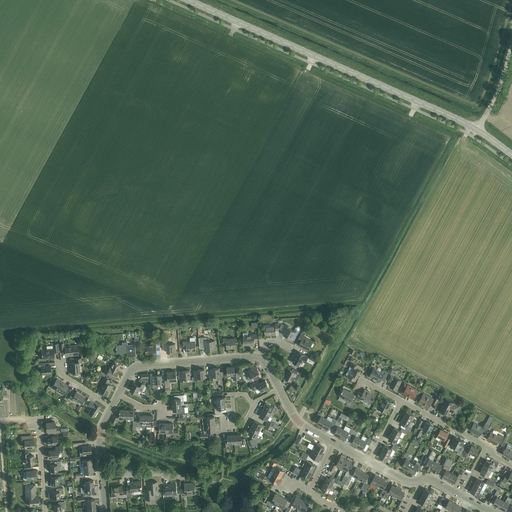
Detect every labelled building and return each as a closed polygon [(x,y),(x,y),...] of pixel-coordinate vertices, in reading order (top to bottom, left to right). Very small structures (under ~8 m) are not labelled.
[(265,326),(265,327),(265,335),(271,334),(271,335),(276,335),(276,331),(279,331),(278,323),(274,324),(275,326),(270,326),(270,325),(265,326)] [(295,328),(293,331),(288,328),(289,326),(285,324),(282,331),(284,333),(283,335),(294,340),(298,333),(299,330),(299,329),(299,328),(298,327),(297,327),(296,327),(295,328)] [(247,333),(243,333),(243,337),(244,344),(250,344),(251,345),(255,345),(254,341),(257,341),(257,334),(253,334),(253,336),(251,336),(248,336),(247,333)] [(301,334),(298,339),(301,341),(299,345),(308,350),(312,343),(313,340),(312,340),(312,341),(303,336),(304,336),(304,335),(301,334)] [(206,337),(199,338),(200,349),(206,348),(207,349),(216,349),(215,341),(212,341),(209,341),(209,338),(206,339),(206,337)] [(186,341),(183,342),(184,348),(187,348),(187,352),(196,351),(195,343),(195,338),(190,338),(190,341),(186,341)] [(235,338),(226,339),(226,338),(223,338),(223,345),(226,344),(227,349),(236,348),(235,340),(235,338)] [(122,342),(122,345),(116,346),(117,354),(128,353),(128,357),(136,356),(135,350),(138,350),(138,343),(135,343),(135,345),(127,345),(127,342),(122,342)] [(153,355),(157,355),(156,342),(151,343),(151,345),(146,345),(147,350),(145,350),(146,354),(152,354),(153,355)] [(166,343),(163,344),(163,345),(164,350),(167,349),(167,353),(176,352),(175,344),(166,345),(166,343)] [(47,346),(47,349),(41,350),(42,359),(54,358),(54,353),(59,352),(58,344),(53,344),(53,346),(47,346)] [(72,355),(78,355),(77,346),(65,347),(65,354),(72,354),(72,355)] [(305,362),(308,357),(299,352),(293,362),(299,366),(301,361),(301,362),(302,361),(303,361),(305,362)] [(79,362),(82,362),(81,358),(75,358),(75,362),(70,363),(71,373),(80,372),(79,362)] [(117,371),(121,364),(114,360),(110,368),(110,367),(106,375),(114,379),(118,371),(117,371)] [(346,374),(345,375),(348,377),(355,380),(360,371),(356,369),(357,366),(352,363),(350,366),(352,367),(348,375),(346,374)] [(41,375),(51,374),(50,366),(45,366),(45,364),(38,364),(38,369),(41,369),(41,375)] [(248,377),(250,381),(261,376),(256,366),(248,370),(251,375),(248,377)] [(233,380),(240,380),(239,373),(235,373),(234,367),(227,367),(227,376),(233,375),(233,380)] [(212,370),(209,370),(210,380),(213,379),(213,377),(220,376),(220,372),(219,368),(212,369),(212,370)] [(289,369),(284,378),(291,382),(294,377),(297,379),(301,373),(293,368),(291,371),(289,369)] [(374,368),(369,376),(380,382),(381,379),(384,381),(389,373),(384,370),(382,373),(380,372),(381,370),(380,369),(378,368),(377,368),(376,370),(374,368)] [(198,378),(205,378),(204,369),(197,370),(197,371),(194,371),(195,377),(195,380),(198,380),(198,378)] [(183,379),(190,378),(190,371),(182,371),(182,372),(179,372),(180,381),(183,381),(183,379)] [(168,378),(164,378),(165,387),(165,390),(166,390),(170,390),(171,390),(171,386),(170,381),(177,380),(176,372),(167,372),(168,378)] [(151,387),(162,386),(161,375),(154,376),(154,373),(150,374),(151,387)] [(133,383),(130,390),(137,393),(136,395),(144,399),(146,396),(142,395),(137,393),(139,390),(142,391),(145,384),(148,378),(148,374),(141,374),(142,378),(140,378),(139,381),(137,384),(133,383)] [(399,384),(400,381),(393,376),(390,375),(387,380),(392,382),(390,386),(397,390),(400,384),(399,384)] [(108,390),(111,385),(108,384),(110,380),(104,377),(101,381),(103,382),(100,388),(98,388),(97,390),(107,396),(109,391),(108,390)] [(52,386),(51,387),(63,395),(67,388),(65,386),(66,385),(57,379),(56,380),(52,386)] [(258,381),(252,384),(250,385),(252,391),(255,389),(259,387),(262,391),(269,387),(265,380),(259,384),(258,381)] [(406,388),(403,393),(409,396),(408,397),(413,400),(418,391),(407,385),(405,384),(403,387),(406,388)] [(343,389),(339,396),(347,401),(346,404),(347,404),(351,407),(354,400),(352,399),(354,395),(351,393),(351,392),(347,390),(347,391),(343,389)] [(357,396),(355,399),(359,401),(360,398),(371,404),(375,396),(369,393),(369,392),(365,390),(362,394),(359,392),(357,396)] [(83,400),(85,397),(76,391),(74,395),(71,393),(68,399),(72,402),(73,400),(80,404),(81,403),(83,400)] [(428,408),(433,399),(423,393),(418,402),(428,408)] [(217,404),(226,403),(225,397),(220,397),(220,394),(214,395),(214,401),(214,404),(217,404)] [(174,399),(172,399),(173,405),(181,404),(181,401),(184,401),(183,395),(177,396),(174,396),(174,399)] [(390,407),(392,403),(384,399),(379,409),(386,413),(389,407),(390,407)] [(456,413),(459,406),(446,399),(440,410),(448,414),(450,410),(456,413)] [(94,417),(100,407),(94,403),(90,401),(87,405),(91,408),(88,413),(94,417)] [(226,403),(217,404),(218,407),(215,407),(215,413),(221,412),(221,409),(226,409),(226,403)] [(181,408),(181,404),(173,405),(173,411),(178,411),(178,414),(185,413),(184,407),(181,408)] [(263,410),(274,415),(275,413),(272,411),(274,408),(266,404),(263,410)] [(274,415),(263,410),(260,416),(267,420),(269,416),(272,418),(274,415)] [(406,412),(403,417),(411,421),(414,416),(406,412)] [(322,426),(326,419),(321,416),(321,415),(318,413),(315,419),(318,420),(317,423),(322,426)] [(136,422),(136,427),(146,427),(146,423),(146,416),(140,415),(140,421),(136,421),(136,422)] [(205,415),(198,415),(198,419),(203,419),(203,425),(204,425),(215,424),(215,417),(206,417),(205,417),(205,415)] [(153,416),(146,416),(146,423),(146,427),(154,427),(156,427),(156,421),(153,421),(153,416)] [(411,421),(403,417),(400,423),(406,426),(405,429),(407,431),(410,432),(412,429),(408,427),(411,421)] [(333,428),(334,426),(337,421),(337,420),(333,418),(331,422),(326,419),(322,426),(328,429),(329,426),(333,428)] [(269,420),(267,423),(273,427),(276,428),(278,425),(275,424),(269,420)] [(255,421),(252,427),(260,431),(261,428),(263,429),(264,426),(255,421)] [(340,423),(337,421),(334,426),(337,428),(334,434),(339,437),(343,429),(338,426),(340,423)] [(51,434),(59,433),(59,428),(55,428),(55,422),(46,423),(47,431),(51,431),(51,434)] [(429,433),(433,425),(426,422),(422,429),(429,433)] [(486,432),(489,425),(486,423),(483,428),(474,423),(470,430),(475,433),(475,434),(479,436),(480,434),(482,430),(486,432)] [(173,424),(167,424),(166,432),(171,432),(171,435),(178,435),(178,430),(173,430),(173,424)] [(216,431),(215,424),(204,425),(204,434),(200,434),(201,438),(208,437),(207,432),(216,431)] [(263,433),(262,432),(260,431),(252,427),(248,433),(253,436),(252,440),(249,440),(251,447),(255,446),(254,446),(257,445),(261,436),(263,433)] [(349,432),(343,429),(339,437),(345,440),(348,434),(351,436),(354,430),(351,428),(349,432)] [(407,431),(405,429),(402,428),(400,431),(394,428),(391,433),(399,437),(402,432),(405,434),(406,433),(407,431)] [(441,429),(437,436),(438,436),(440,437),(446,440),(443,445),(446,447),(450,439),(449,439),(447,438),(446,437),(448,433),(441,429)] [(358,432),(354,430),(351,436),(355,437),(351,443),(357,446),(361,439),(356,436),(358,432)] [(500,444),(504,437),(501,435),(500,437),(491,432),(487,439),(493,442),(492,443),(496,445),(497,442),(500,444)] [(399,437),(391,433),(388,439),(394,442),(392,445),(398,448),(400,445),(396,443),(399,437)] [(228,446),(228,444),(235,443),(234,435),(227,436),(228,440),(223,440),(224,446),(228,446)] [(241,435),(234,435),(235,443),(242,443),(242,445),(245,444),(244,438),(242,438),(241,435)] [(28,436),(21,437),(21,441),(24,441),(25,447),(34,447),(33,439),(32,439),(30,440),(30,436),(28,436)] [(55,441),(57,441),(57,436),(52,436),(52,438),(47,439),(48,444),(56,443),(55,441)] [(461,454),(464,448),(461,446),(463,441),(455,437),(450,445),(457,449),(456,451),(461,454)] [(361,439),(357,446),(363,449),(366,443),(369,445),(372,440),(368,438),(366,442),(361,439)] [(82,443),(73,443),(73,447),(79,447),(80,450),(82,450),(83,453),(91,453),(90,446),(87,446),(83,446),(83,442),(82,443)] [(309,443),(307,447),(310,448),(314,450),(321,454),(325,448),(316,443),(314,445),(309,443)] [(385,445),(382,451),(389,455),(392,456),(394,452),(392,450),(395,451),(396,452),(398,448),(392,445),(391,448),(385,445)] [(511,446),(508,445),(503,454),(511,459),(511,446)] [(55,450),(48,450),(49,458),(58,457),(58,453),(63,453),(62,446),(55,447),(55,450)] [(474,458),(475,455),(479,449),(471,446),(470,448),(467,446),(463,454),(467,457),(470,452),(471,453),(470,455),(470,457),(473,458),(474,458)] [(311,453),(309,456),(318,460),(321,454),(314,450),(313,454),(311,453)] [(389,455),(382,451),(379,457),(385,460),(384,460),(390,463),(391,460),(388,458),(389,455)] [(408,470),(412,463),(408,461),(409,460),(410,458),(408,456),(409,454),(409,453),(407,452),(406,453),(402,461),(404,462),(402,467),(408,470)] [(26,464),(34,464),(34,456),(28,456),(28,453),(22,453),(22,457),(26,456),(26,464)] [(340,470),(346,459),(340,456),(336,464),(340,467),(339,469),(340,470)] [(431,469),(437,459),(434,458),(433,460),(429,458),(424,466),(430,469),(431,469)] [(445,465),(444,465),(442,471),(439,474),(442,476),(448,480),(452,473),(448,471),(449,468),(453,461),(448,458),(445,465)] [(346,459),(340,470),(343,471),(344,469),(347,470),(347,471),(352,462),(346,459)] [(437,459),(431,469),(437,473),(441,465),(437,463),(439,460),(437,459)] [(303,467),(305,468),(312,472),(315,465),(307,460),(305,464),(304,463),(302,466),(303,467)] [(487,460),(483,466),(491,470),(493,467),(496,468),(497,466),(498,463),(496,462),(494,461),(493,462),(493,463),(492,463),(490,462),(487,460)] [(55,464),(49,465),(50,471),(58,470),(60,470),(60,467),(61,467),(61,461),(55,461),(55,464)] [(415,465),(412,463),(408,470),(414,473),(417,469),(419,470),(422,464),(419,463),(418,465),(416,463),(415,465)] [(276,466),(273,473),(281,477),(284,471),(276,466)] [(483,466),(480,473),(488,476),(489,474),(492,475),(493,472),(491,471),(491,470),(483,466)] [(31,467),(24,468),(24,473),(25,479),(27,479),(36,478),(36,470),(31,470),(31,467)] [(296,467),(293,473),(296,474),(297,472),(300,473),(309,478),(312,472),(305,468),(303,467),(302,470),(296,467)] [(359,478),(362,471),(356,468),(352,475),(356,477),(354,480),(357,481),(359,478)] [(369,475),(362,471),(359,478),(365,482),(369,475)] [(456,475),(452,473),(448,480),(454,483),(456,479),(459,480),(462,475),(457,472),(456,475)] [(511,472),(509,475),(506,473),(501,481),(505,483),(507,480),(511,482),(511,472)] [(261,474),(259,477),(266,480),(272,483),(273,481),(278,483),(282,478),(281,477),(273,473),(270,478),(268,477),(261,474)] [(326,477),(323,483),(331,487),(334,482),(337,483),(343,487),(344,484),(345,483),(341,481),(330,475),(328,479),(326,477)] [(376,487),(381,478),(375,475),(371,482),(370,484),(376,487)] [(57,486),(63,485),(62,480),(59,480),(58,476),(50,477),(51,484),(56,483),(57,486)] [(86,487),(94,486),(93,480),(88,481),(88,478),(82,479),(82,484),(85,484),(86,487)] [(376,487),(376,488),(379,489),(380,487),(384,488),(387,481),(381,478),(376,487)] [(477,479),(474,485),(481,489),(484,483),(477,479)] [(132,491),(142,491),(141,481),(131,482),(131,486),(127,486),(128,494),(132,493),(132,491)] [(35,484),(28,485),(28,482),(23,482),(23,485),(25,485),(26,497),(29,496),(30,506),(39,505),(38,495),(36,496),(35,484)] [(155,499),(155,493),(159,493),(157,482),(148,483),(149,489),(145,490),(146,500),(155,499)] [(186,495),(195,494),(194,483),(191,483),(184,483),(185,489),(181,489),(182,497),(186,497),(186,495)] [(331,487),(323,483),(320,489),(328,493),(330,490),(331,491),(333,488),(331,487)] [(166,487),(166,489),(163,490),(164,497),(166,497),(166,494),(169,494),(169,497),(177,496),(177,494),(176,484),(168,485),(169,487),(166,487)] [(393,498),(399,488),(396,486),(396,487),(392,485),(388,492),(393,494),(391,497),(393,498)] [(474,485),(470,491),(478,495),(480,496),(481,494),(479,493),(481,489),(474,485)] [(86,487),(80,487),(81,493),(83,493),(83,496),(90,496),(89,492),(94,492),(94,486),(86,487)] [(128,501),(127,497),(127,491),(123,491),(122,487),(112,488),(112,496),(121,495),(121,498),(126,497),(126,501),(128,501)] [(57,491),(52,492),(52,498),(60,497),(60,496),(61,494),(64,493),(63,488),(57,488),(57,491)] [(401,489),(399,488),(393,498),(395,499),(397,496),(401,499),(405,492),(401,490),(401,489)] [(425,489),(422,495),(429,499),(433,493),(430,491),(425,489)] [(277,505),(282,496),(275,493),(271,502),(268,500),(266,504),(272,507),(274,503),(277,505)] [(429,499),(422,495),(419,501),(423,504),(422,506),(429,510),(431,506),(427,504),(429,499)] [(282,496),(277,505),(280,507),(279,509),(284,511),(287,507),(284,505),(287,500),(282,496)] [(298,507),(302,500),(296,496),(292,504),(298,507)] [(496,497),(493,504),(499,507),(503,500),(496,497)] [(503,500),(499,507),(505,510),(509,503),(511,504),(511,497),(511,499),(508,497),(505,501),(503,500)] [(298,507),(297,509),(301,511),(303,511),(309,503),(302,500),(298,507)] [(397,505),(395,509),(394,511),(396,511),(400,507),(403,501),(400,500),(397,505)] [(448,502),(445,507),(451,511),(455,503),(449,500),(448,502)] [(61,507),(65,507),(64,501),(58,502),(58,505),(53,505),(53,511),(61,511),(61,507)] [(458,511),(461,507),(455,503),(451,511),(453,511),(458,511)]
